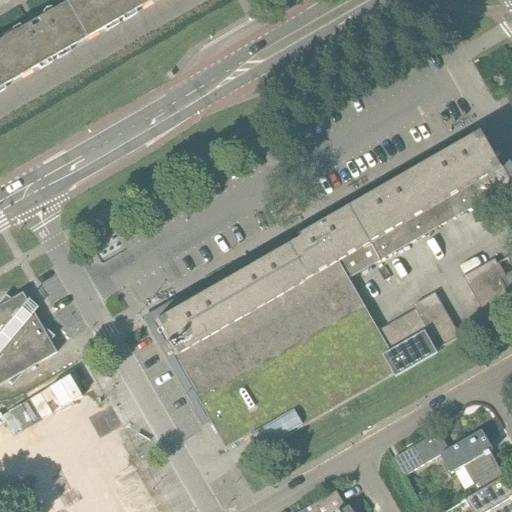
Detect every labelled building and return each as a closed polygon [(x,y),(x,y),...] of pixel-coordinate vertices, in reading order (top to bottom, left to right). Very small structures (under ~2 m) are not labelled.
[(86,41),(151,3),(149,0),(74,0),(65,5),(86,41)] [(0,42),(20,78),(86,41),(65,5),(0,42)] [(0,89),(20,78),(0,42),(0,89)] [(171,356),(199,405),(200,404),(214,427),(379,332),(349,280),(511,186),(511,181),(496,153),(495,154),(483,133),(153,322),(167,345),(161,348),(165,355),(171,352),(173,355),(171,356)] [(462,338),(511,309),(511,255),(508,258),(511,266),(511,272),(505,276),(498,264),(439,297),(462,338)] [(252,435),(262,452),(462,338),(439,297),(437,293),(415,305),(418,310),(379,332),(214,427),(227,449),(252,435)] [(24,372),(56,354),(49,343),(54,338),(39,324),(21,294),(10,300),(5,296),(0,301),(0,385),(6,382),(12,387),(24,372)] [(479,494),(505,479),(486,446),(490,444),(483,432),(450,451),(440,434),(393,460),(403,479),(441,456),(452,474),(464,468),(479,494)] [(511,511),(511,483),(509,477),(505,479),(479,494),(467,501),(473,511),(511,511)] [(352,511),(351,508),(347,510),(337,493),(303,511),(352,511)]
